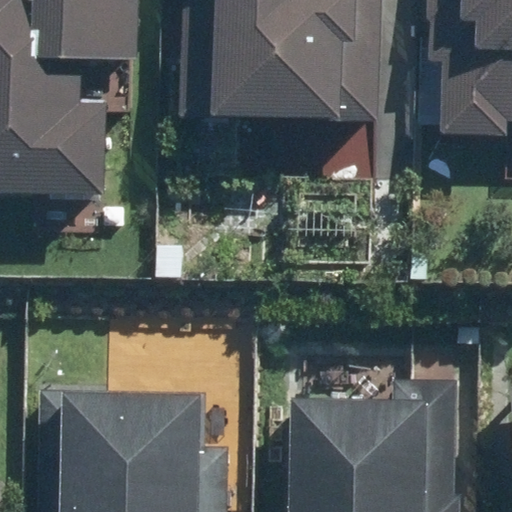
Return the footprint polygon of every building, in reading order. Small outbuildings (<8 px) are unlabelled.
[(0,0),(0,190),(111,188),(107,0),(0,0)] [(173,0),(173,124),(376,124),(375,0),(173,0)] [(511,0),(438,0),(435,119),(511,121),(511,0)] [(228,511),(229,398),(31,398),(30,511),(228,511)] [(456,511),(459,401),(283,398),(280,511),(456,511)]
